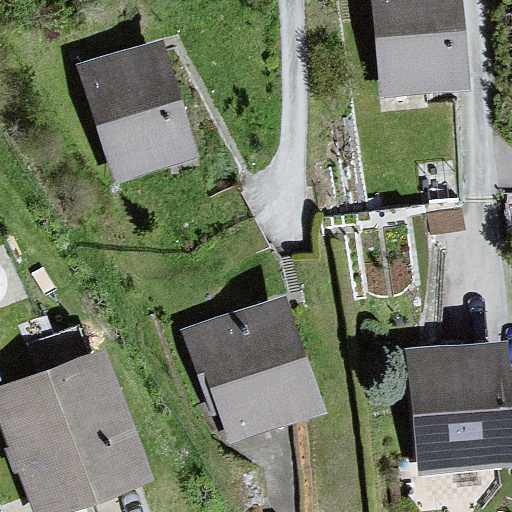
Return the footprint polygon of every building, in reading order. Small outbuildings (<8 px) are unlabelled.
[(462,0),(370,0),(380,99),(471,91),(462,0)] [(169,39),(81,65),(116,184),(204,159),(169,39)] [(296,295),(196,331),(239,449),(339,413),(296,295)] [(511,343),(411,352),(422,473),(511,465),(511,343)] [(119,349),(2,394),(47,511),(78,511),(168,477),(119,349)]
